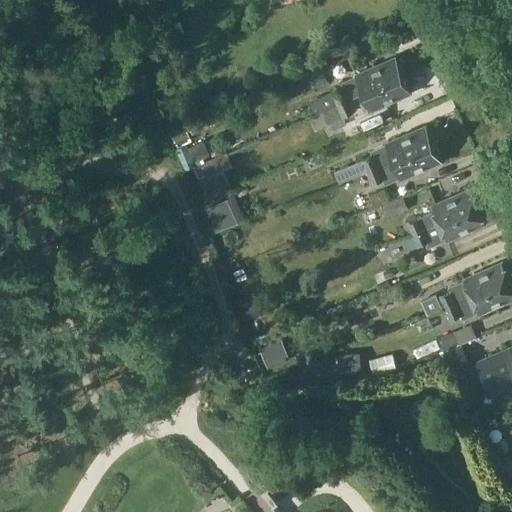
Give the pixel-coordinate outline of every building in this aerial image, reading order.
[(367,93),(406,76),(404,72),(405,69),(403,64),(400,63),(398,59),(344,82),(346,88),(352,99),(366,92),(367,93)] [(407,79),(406,76),(367,93),(373,108),(412,91),(411,89),(412,86),(410,80),(407,79)] [(346,88),(335,93),(340,104),(352,99),(346,88)] [(352,99),(340,104),(345,115),(357,110),(352,99)] [(185,127),(170,133),(177,148),(191,142),(185,127)] [(397,160),(437,144),(435,141),(436,137),(434,132),(431,131),(430,127),(383,147),(375,151),(376,154),(382,167),(397,160)] [(437,144),(397,160),(404,176),(443,159),(442,157),(443,154),(441,148),(438,148),(437,144)] [(376,154),(335,171),(340,183),(367,171),(368,173),(382,167),(376,154)] [(212,198),(224,193),(216,173),(222,171),(215,157),(197,165),(212,198)] [(373,184),(386,178),(382,167),(368,173),(373,184)] [(408,223),(413,235),(481,206),(480,203),(481,200),(479,194),(476,194),(474,190),(435,206),(437,211),(408,223)] [(246,218),(235,194),(217,202),(228,226),(246,218)] [(409,209),(403,196),(380,205),(385,218),(409,209)] [(413,235),(407,238),(412,250),(429,242),(431,247),(488,222),(487,219),(488,216),(486,211),(483,210),(481,206),(413,235)] [(437,312),(447,307),(511,280),(511,277),(511,276),(511,274),(511,272),(510,268),(507,267),(506,263),(452,286),(454,291),(432,300),(437,312)] [(511,280),(447,307),(453,319),(464,314),(466,318),(480,312),(481,312),(511,298),(511,280)] [(260,298),(244,303),(249,319),(265,313),(260,298)] [(454,332),(438,338),(443,350),(458,343),(454,332)] [(260,347),(268,368),(290,359),(282,338),(260,347)] [(465,346),(446,354),(455,373),(473,365),(465,346)] [(505,388),(511,384),(511,348),(492,358),(477,364),(490,394),(505,388)] [(311,360),(307,350),(296,354),(300,365),(311,360)] [(362,371),(361,352),(339,354),(340,373),(362,371)]
